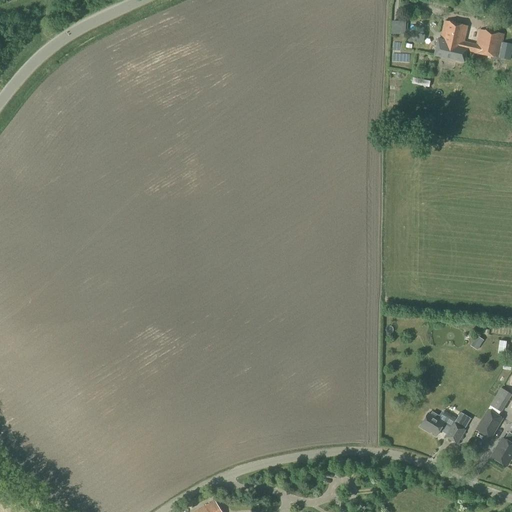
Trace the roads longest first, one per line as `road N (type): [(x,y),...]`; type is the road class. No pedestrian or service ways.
road 1 (unclassified): [(162,511),(258,465),(346,451),(394,456),(511,500)]
road 2 (unclassified): [(0,102),(46,51),(143,0)]
